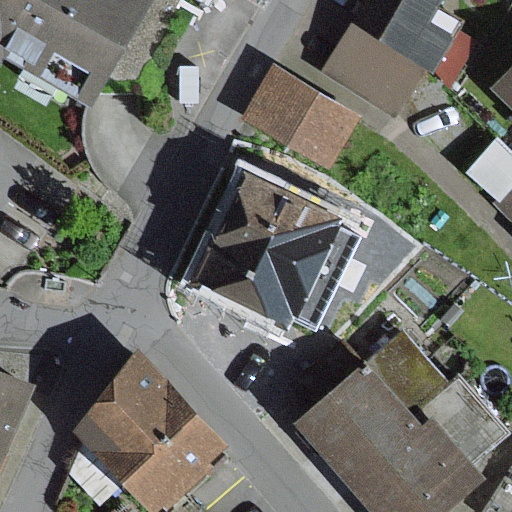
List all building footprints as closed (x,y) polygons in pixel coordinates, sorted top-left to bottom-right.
[(156,0),(0,0),(0,23),(108,85),(156,0)] [(445,0),(366,0),(360,12),(436,57),(442,60),(463,25),(439,11),(445,0)] [(436,57),(360,12),(325,69),(400,115),(436,57)] [(365,110),(278,61),(248,114),(335,163),(365,110)] [(511,68),(500,80),(511,91),(511,68)] [(504,197),(511,189),(511,143),(502,134),(472,164),(504,197)] [(349,209),(255,164),(203,272),(298,317),(349,209)] [(511,211),(511,189),(504,197),(501,201),(511,211)] [(408,322),(379,347),(475,459),(511,427),(465,373),(457,380),(408,322)] [(238,432),(148,339),(85,421),(92,429),(133,474),(159,504),(238,432)] [(475,459),(379,347),(300,414),(385,511),(440,511),(487,471),(475,459)] [(0,474),(45,374),(0,353),(0,474)] [(133,474),(92,429),(75,468),(104,504),(133,474)] [(511,511),(511,468),(486,511),(511,511)] [(204,511),(190,495),(170,511),(204,511)] [(141,511),(129,497),(111,511),(141,511)]
